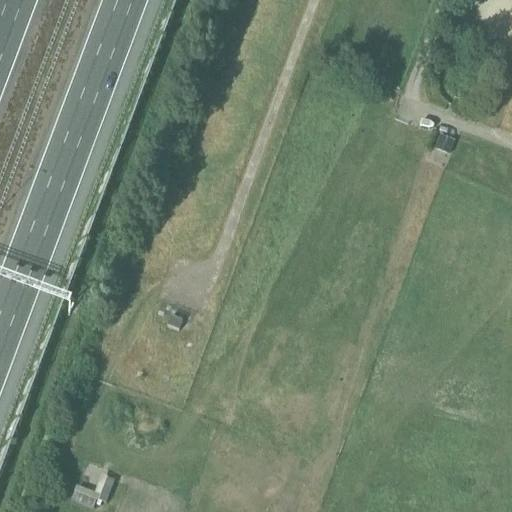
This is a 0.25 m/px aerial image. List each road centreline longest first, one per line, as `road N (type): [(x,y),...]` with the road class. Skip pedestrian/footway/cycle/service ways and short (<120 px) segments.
road 1 (motorway): [(0,341),(128,0)]
road 2 (residential): [(511,140),(413,99),(410,84),(444,0)]
